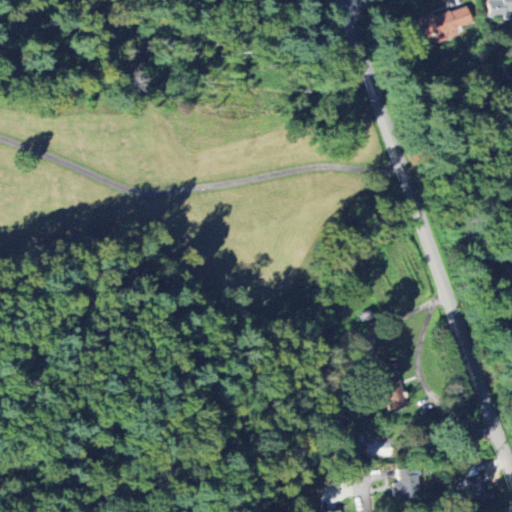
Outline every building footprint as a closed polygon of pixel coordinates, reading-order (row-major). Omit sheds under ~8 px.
[(511,12),(511,0),(499,0),(499,1),(486,1),(487,19),(502,18),(502,14),(511,12)] [(408,24),(414,44),(429,39),(431,46),(455,38),(452,30),(469,25),(463,7),(408,24)] [(407,407),(393,365),(372,371),(383,405),(385,404),(388,413),(407,407)] [(395,471),(395,484),(391,484),(391,499),(415,498),(414,470),(395,471)] [(470,508),(488,502),(478,475),(460,481),(470,508)]
